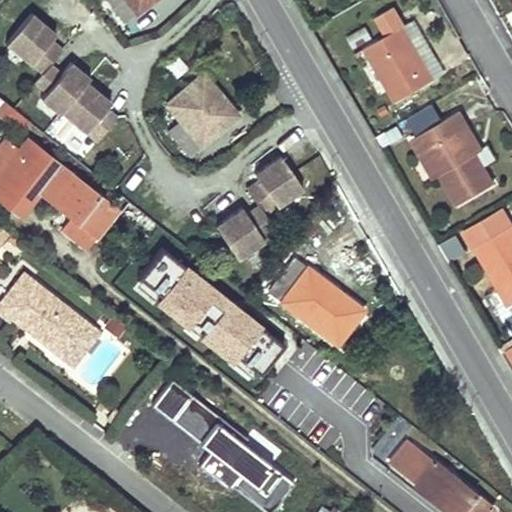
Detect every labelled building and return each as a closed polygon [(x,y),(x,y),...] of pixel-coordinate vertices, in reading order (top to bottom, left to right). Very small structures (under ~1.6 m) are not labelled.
[(108,0),(123,22),(151,0),(108,0)] [(320,7),(328,21),(339,15),(330,1),(320,7)] [(387,35),(363,49),(394,102),(432,80),(401,27),(392,11),(378,19),(384,29),(387,35)] [(108,101),(84,81),(87,77),(68,62),(59,73),(48,65),(60,49),(48,39),(52,34),(28,14),(3,44),(39,74),(32,83),(43,93),(38,99),(57,114),(59,112),(95,141),(115,116),(103,107),(108,101)] [(378,19),(359,30),(366,40),(384,29),(378,19)] [(408,22),(401,27),(432,80),(439,76),(408,22)] [(217,124),(232,110),(201,72),(166,103),(179,119),(168,129),(189,153),(219,127),(217,125),(217,124)] [(27,122),(2,103),(0,104),(0,117),(19,132),(27,122)] [(407,122),(416,137),(440,123),(431,109),(407,122)] [(236,114),(232,110),(217,124),(217,125),(219,127),(236,114)] [(416,137),(409,140),(420,159),(426,155),(456,206),(493,184),(472,149),(478,145),(458,112),(440,123),(416,137)] [(18,150),(6,140),(0,147),(0,200),(14,211),(33,186),(72,216),(63,228),(86,246),(114,210),(25,140),(18,150)] [(277,229),(265,211),(302,186),(279,153),(253,171),(257,178),(245,186),(257,203),(245,212),(241,205),(214,225),(237,257),(277,229)] [(511,303),(511,225),(503,210),(462,233),(471,250),(473,249),(506,307),(511,303)] [(456,237),(439,247),(447,262),(464,252),(456,237)] [(342,325),(357,306),(292,256),(268,287),(268,290),(336,342),(346,329),(342,325)] [(189,265),(159,302),(231,361),(261,325),(189,265)] [(23,270),(0,299),(0,311),(8,318),(10,315),(27,327),(30,323),(37,329),(34,332),(51,346),(59,336),(65,340),(83,317),(23,270)] [(361,309),(357,306),(342,325),(346,329),(361,309)] [(99,330),(83,317),(65,340),(57,351),(73,363),(99,330)] [(37,329),(30,323),(27,327),(34,332),(37,329)] [(126,324),(118,334),(130,343),(138,333),(126,324)] [(65,340),(59,336),(51,346),(57,351),(65,340)] [(245,439),(171,382),(151,408),(209,452),(201,462),(267,511),(275,511),(298,482),(271,462),(273,460),(245,439)] [(372,450),(385,460),(406,433),(393,423),(372,450)] [(449,511),(450,511),(454,508),(458,511),(486,511),(490,507),(423,451),(420,454),(407,443),(392,461),(393,463),(416,482),(416,484),(449,511)]
